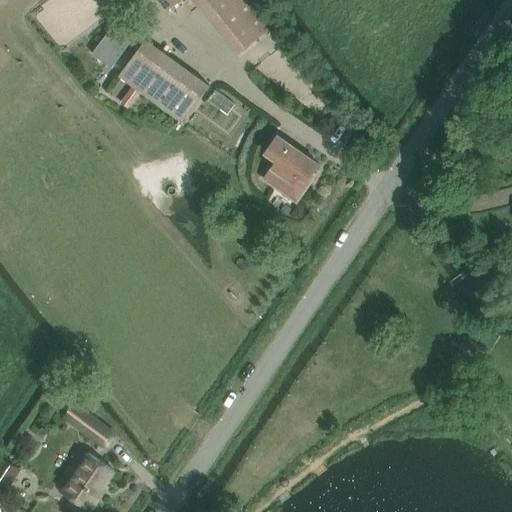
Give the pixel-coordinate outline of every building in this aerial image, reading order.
[(253,0),(160,0),(168,10),(181,0),(196,0),(238,54),(274,26),(253,0)] [(121,15),(93,54),(112,68),(140,29),(121,15)] [(210,85),(147,39),(120,76),(183,122),(210,85)] [(307,180),(319,164),(313,160),(314,158),(305,151),(304,153),(279,136),(267,153),(282,164),(278,170),(273,167),(265,179),(278,188),(280,185),(296,196),(299,193),(301,195),(311,182),(307,180)] [(112,432),(86,412),(76,424),(103,445),(112,432)] [(98,495),(115,471),(90,453),(64,490),(89,509),(90,506),(92,507),(99,496),(98,495)] [(0,479),(2,481),(15,461),(7,456),(0,465),(0,479)]
